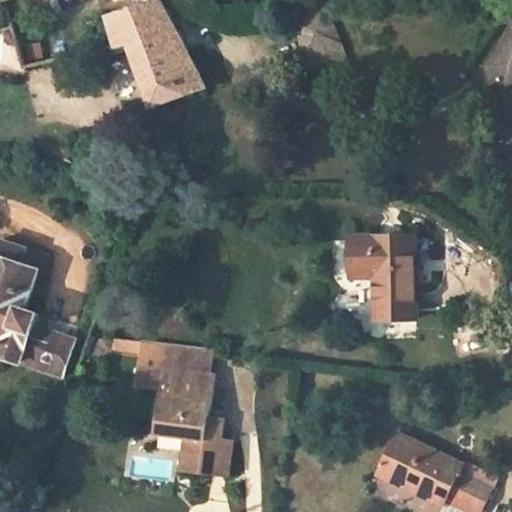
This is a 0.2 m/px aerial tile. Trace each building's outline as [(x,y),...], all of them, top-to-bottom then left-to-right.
[(7,0),(7,1),(14,22),(52,13),(50,9),(61,6),(59,0),(7,0)] [(118,47),(132,44),(153,105),(207,84),(164,0),(150,0),(110,15),(118,47)] [(7,1),(0,2),(0,22),(2,30),(15,28),(14,22),(7,1)] [(329,1),(291,1),(316,67),(348,56),(329,1)] [(420,236),(356,237),(356,274),(379,274),(380,316),(420,315),(420,236)] [(30,249),(4,240),(0,253),(0,351),(64,374),(78,338),(46,327),(41,339),(33,335),(40,313),(28,309),(42,269),(25,262),(30,249)] [(216,371),(218,349),(146,339),(142,385),(166,388),(160,430),(191,434),(187,469),(231,474),(236,438),(222,436),(225,415),(214,414),(218,371),(216,371)] [(468,465),(401,432),(382,470),(449,504),(452,498),(480,511),(485,511),(498,486),(465,469),(468,465)]
